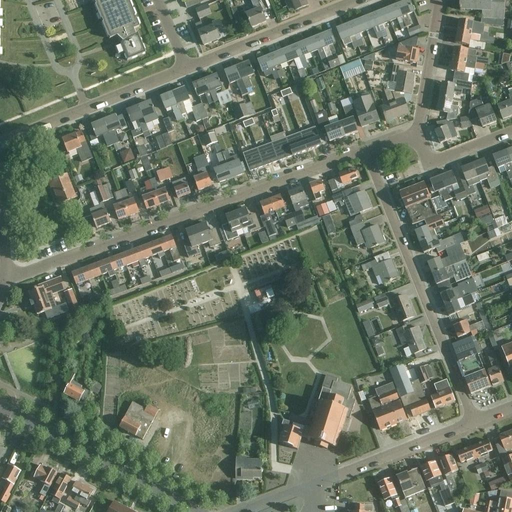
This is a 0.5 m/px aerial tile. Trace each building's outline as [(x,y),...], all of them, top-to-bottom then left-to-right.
[(91,0),(92,2),(93,2),(95,5),(94,5),(99,20),(100,19),(102,23),(101,23),(107,37),(108,37),(108,39),(110,39),(116,36),(120,40),(122,42),(120,44),(126,61),(144,54),(137,34),(135,35),(133,30),(133,29),(138,27),(135,19),(134,20),(133,16),(134,16),(128,2),(127,2),(126,0),(91,0)] [(197,5),(194,0),(184,0),(188,8),(197,5)] [(266,22),(258,2),(257,1),(259,0),(250,0),(255,11),(246,14),(251,28),(266,22)] [(289,0),(285,2),(288,9),(289,11),(295,9),(295,11),(308,6),(305,0),(289,0)] [(459,0),(459,8),(460,8),(460,11),(461,11),(461,10),(482,11),(481,18),(490,18),(490,19),(503,19),(504,19),(504,10),(508,10),(508,0),(459,0)] [(407,15),(414,12),(409,1),(402,4),(401,2),(396,4),(406,28),(411,26),(407,15)] [(406,28),(396,4),(392,6),(393,8),(385,11),(390,23),(397,20),(401,30),(406,28)] [(211,14),(208,6),(208,5),(196,10),(199,19),(211,14)] [(236,8),(230,10),(234,22),(240,20),(236,8)] [(377,12),(373,14),(378,27),(380,32),(385,30),(383,26),(390,23),(385,11),(378,14),(377,12)] [(378,27),(373,14),(367,16),(368,18),(362,21),(366,32),(373,29),(381,49),(386,47),(382,38),(380,32),(378,27)] [(459,20),(457,32),(471,34),(476,35),(478,23),(473,23),(459,20)] [(201,23),(195,25),(204,46),(219,40),(219,39),(226,36),(219,21),(212,24),(213,26),(204,30),(201,23)] [(359,35),(366,32),(362,21),(354,24),(353,21),(349,23),(359,47),(363,46),(359,35)] [(344,27),(337,30),(344,47),(351,44),(353,50),(350,51),(352,56),(361,52),(359,47),(349,23),(343,25),(344,27)] [(422,33),(419,27),(408,31),(410,37),(422,33)] [(457,32),(455,44),(469,46),(470,40),(479,42),(480,36),(476,35),(471,34),(457,32)] [(322,34),(317,35),(323,49),(322,49),(324,54),(325,54),(327,60),(330,69),(340,65),(337,57),(333,59),(328,47),(335,44),(330,33),(323,36),(322,34)] [(313,40),(306,43),(310,54),(322,49),(323,49),(317,35),(312,38),(313,40)] [(417,50),(415,50),(417,37),(399,45),(396,60),(403,62),(417,64),(419,55),(416,55),(417,50)] [(310,54),(306,43),(299,45),(298,43),(293,45),(299,59),(310,54)] [(289,49),(283,52),(287,63),(294,61),(298,72),(303,70),(301,64),(299,59),(293,45),(289,47),(289,49)] [(454,48),(452,59),(475,63),(484,65),(486,57),(476,55),(475,55),(476,52),(468,50),(454,48)] [(287,63),(283,52),(276,55),(275,52),(270,54),(275,68),(287,63)] [(275,68),(270,54),(265,56),(266,58),(259,61),(263,73),(275,68)] [(473,76),(475,63),(452,59),(450,71),(455,72),(454,80),(467,82),(469,75),(473,76)] [(362,66),(360,61),(340,69),(342,74),(362,66)] [(365,61),(363,69),(372,71),(373,62),(365,61)] [(249,62),(237,67),(242,79),(246,90),(252,88),(248,77),(254,75),(249,62)] [(395,92),(393,92),(401,94),(401,93),(412,95),(413,86),(412,86),(414,75),(403,73),(404,68),(394,66),(391,82),(396,83),(395,92)] [(242,79),(237,67),(225,72),(230,84),(236,82),(242,96),(248,94),(246,90),(242,79)] [(217,75),(205,80),(214,103),(219,101),(221,106),(232,102),(228,90),(217,95),(216,90),(222,87),(217,75)] [(214,103),(205,80),(192,85),(197,97),(205,94),(207,99),(209,105),(214,103)] [(442,84),(440,98),(452,100),(453,93),(470,96),(472,83),(467,82),(454,80),(453,86),(442,84)] [(185,88),(173,93),(184,120),(182,116),(187,114),(183,103),(190,100),(185,88)] [(396,103),(381,108),(386,122),(395,119),(394,118),(408,113),(401,94),(393,92),(392,93),(392,92),(383,91),(387,101),(394,98),(396,103)] [(184,120),(173,93),(160,98),(165,110),(172,107),(178,122),(184,120)] [(511,94),(508,96),(511,101),(497,107),(502,120),(511,116),(511,94)] [(370,97),(353,103),(362,128),(379,122),(370,97)] [(451,106),(452,100),(440,98),(437,112),(447,114),(446,121),(456,120),(458,108),(451,106)] [(303,101),(305,112),(312,110),(309,99),(303,101)] [(469,111),(468,120),(470,122),(479,118),(482,128),(496,122),(491,110),(489,105),(481,108),(480,107),(482,106),(479,100),(470,103),(469,108),(470,111),(469,111)] [(151,102),(139,107),(149,131),(155,129),(152,122),(158,119),(151,102)] [(202,104),(197,106),(202,120),(208,118),(202,104)] [(244,105),(235,108),(239,120),(249,117),(244,105)] [(202,120),(197,106),(190,109),(196,123),(202,120)] [(348,122),(340,125),(345,139),(358,133),(353,120),(358,118),(353,106),(343,110),(348,122)] [(149,131),(139,107),(127,111),(132,124),(132,123),(136,132),(135,132),(136,133),(142,130),(143,134),(149,131)] [(258,115),(261,121),(271,118),(269,111),(258,115)] [(345,139),(340,125),(331,128),(325,113),(320,115),(315,117),(321,132),(325,131),(330,144),(345,139)] [(116,116),(104,121),(114,146),(118,144),(119,144),(114,130),(121,128),(121,130),(127,128),(123,118),(118,120),(116,116)] [(163,121),(168,133),(174,131),(169,118),(163,121)] [(472,127),(469,121),(468,120),(468,118),(460,119),(462,129),(472,127)] [(114,146),(104,121),(92,126),(93,129),(88,131),(92,142),(97,139),(96,138),(102,135),(108,148),(114,146)] [(234,121),(225,125),(231,138),(240,134),(234,121)] [(439,130),(435,131),(440,144),(451,140),(457,137),(452,122),(447,124),(446,121),(436,123),(439,130)] [(315,128),(301,133),(307,151),(322,145),(315,128)] [(63,137),(64,139),(62,139),(67,153),(76,149),(81,162),(92,158),(81,132),(69,136),(69,135),(63,137)] [(168,133),(162,136),(167,148),(173,145),(168,133)] [(217,142),(213,133),(202,137),(206,147),(217,142)] [(301,133),(286,138),(293,156),(307,151),(301,133)] [(286,138),(272,143),(278,161),(293,156),(286,138)] [(272,143),(257,149),(264,167),(274,163),(278,161),(272,143)] [(143,145),(137,147),(142,159),(147,157),(148,157),(143,145)] [(257,149),(243,154),(249,172),(264,167),(257,149)] [(227,150),(221,152),(224,159),(226,165),(231,178),(243,174),(236,155),(230,157),(227,150)] [(511,168),(510,163),(505,151),(493,156),(500,173),(506,171),(510,180),(511,179),(511,168)] [(220,167),(214,169),(219,182),(231,178),(226,165),(224,159),(221,152),(215,154),(220,167)] [(193,178),(198,190),(211,185),(205,167),(209,166),(204,154),(193,158),(199,176),(193,178)] [(147,157),(142,159),(147,173),(152,170),(147,157)] [(484,159),(472,164),(479,181),(486,178),(491,189),(500,185),(493,166),(487,168),(484,159)] [(479,181),(472,164),(461,168),(465,177),(460,179),(464,188),(463,188),(467,197),(467,196),(476,193),(472,183),(479,181)] [(168,167),(163,169),(167,179),(172,177),(168,167)] [(339,174),(340,177),(328,182),(331,192),(344,187),(343,185),(358,179),(354,168),(339,174)] [(167,179),(163,169),(156,172),(160,181),(167,179)] [(129,172),(131,180),(132,181),(138,179),(134,170),(129,172)] [(452,172),(441,176),(450,199),(455,197),(457,201),(467,197),(463,188),(454,192),(452,186),(457,184),(452,172)] [(67,174),(66,175),(48,182),(51,188),(52,187),(59,204),(76,197),(67,174)] [(444,202),(450,199),(441,176),(429,181),(434,193),(437,192),(439,198),(431,201),(435,211),(446,206),(444,202)] [(172,183),(177,198),(190,193),(185,178),(172,183)] [(154,179),(150,181),(159,205),(170,200),(165,188),(158,191),(154,179)] [(100,180),(94,182),(96,189),(102,186),(100,180)] [(135,190),(132,181),(131,180),(125,183),(129,193),(135,190)] [(321,180),(309,185),(315,201),(321,198),(319,193),(324,190),(321,180)] [(159,205),(150,181),(144,183),(149,194),(142,197),(147,209),(159,205)] [(437,216),(428,195),(424,183),(399,193),(404,206),(405,206),(412,225),(425,221),(437,216)] [(107,200),(104,192),(102,186),(96,189),(94,189),(100,206),(90,209),(96,228),(111,223),(106,210),(105,210),(103,205),(108,203),(107,200)] [(302,188),(288,193),(295,213),(292,214),(296,225),(303,222),(304,222),(299,208),(308,205),(302,188)] [(125,189),(120,191),(129,216),(139,212),(134,199),(127,201),(126,197),(128,197),(125,189)] [(334,203),(339,202),(341,206),(346,204),(347,207),(348,207),(351,215),(355,213),(355,214),(371,209),(364,191),(353,196),(350,189),(331,196),(334,203)] [(110,190),(104,192),(107,200),(113,198),(110,190)] [(129,216),(120,191),(114,193),(117,201),(119,200),(121,204),(114,206),(119,220),(129,216)] [(280,196),(270,199),(279,222),(284,220),(287,228),(296,225),(292,214),(286,217),(283,208),(285,208),(280,196)] [(279,222),(270,199),(259,203),(264,216),(268,214),(272,224),(279,222)] [(487,203),(490,212),(499,209),(495,200),(487,203)] [(326,204),(317,208),(320,217),(329,214),(326,204)] [(246,209),(236,213),(242,230),(248,228),(250,233),(261,229),(256,216),(249,218),(246,209)] [(480,209),(474,212),(475,215),(477,219),(483,217),(482,213),(480,209)] [(242,230),(236,213),(225,216),(229,226),(222,228),(227,242),(239,237),(236,232),(242,230)] [(427,226),(414,231),(419,242),(431,237),(436,236),(433,230),(443,226),(439,215),(437,216),(425,221),(427,226)] [(491,216),(479,220),(479,221),(480,222),(481,223),(482,223),(483,224),(485,225),(486,225),(488,225),(494,223),(491,216)] [(326,227),(332,225),(330,217),(323,219),(326,227)] [(506,219),(496,223),(498,228),(508,224),(506,219)] [(296,225),(298,231),(306,228),(303,222),(296,225)] [(378,227),(367,231),(364,223),(350,228),(358,247),(367,243),(369,249),(384,243),(378,227)] [(206,224),(196,227),(202,244),(208,242),(210,248),(221,244),(216,231),(210,233),(206,224)] [(274,235),(275,235),(272,225),(265,228),(269,237),(274,235)] [(202,244),(196,227),(186,231),(189,241),(183,243),(188,258),(199,254),(197,247),(202,244)] [(172,236),(159,241),(163,252),(169,250),(174,262),(180,259),(172,236)] [(431,237),(419,242),(424,254),(436,249),(438,253),(446,250),(456,246),(452,236),(438,242),(436,236),(431,237)] [(163,252),(159,241),(147,245),(151,257),(157,254),(159,258),(165,256),(163,252)] [(440,258),(427,263),(432,274),(444,269),(465,261),(466,260),(460,244),(456,246),(446,250),(449,256),(440,260),(440,258)] [(151,257),(147,245),(134,250),(138,262),(151,257)] [(476,259),(487,256),(485,249),(474,251),(476,259)] [(138,262),(134,250),(122,255),(126,266),(138,262)] [(218,254),(216,258),(217,261),(229,256),(227,251),(218,254)] [(126,266),(122,255),(110,259),(114,271),(126,266)] [(114,271),(110,259),(97,264),(101,275),(108,273),(110,277),(116,275),(114,271)] [(378,266),(376,261),(361,267),(363,272),(372,268),(379,285),(398,278),(391,261),(378,266)] [(444,269),(432,274),(436,285),(449,280),(453,278),(455,283),(471,277),(465,261),(444,269)] [(101,275),(97,264),(85,268),(89,280),(101,275)] [(89,280),(85,268),(72,273),(76,285),(89,280)] [(170,269),(159,273),(161,278),(172,274),(170,269)] [(56,308),(51,295),(65,290),(61,278),(35,287),(36,290),(29,293),(32,300),(30,301),(32,307),(35,306),(38,315),(45,313),(56,308)] [(120,288),(110,291),(112,296),(122,293),(120,288)] [(79,308),(75,299),(72,290),(65,293),(71,311),(79,308)] [(440,295),(444,306),(457,301),(452,290),(440,295)] [(199,293),(184,299),(187,304),(201,299),(199,293)] [(396,294),(386,298),(389,305),(390,309),(394,307),(401,322),(414,317),(405,296),(398,299),(396,294)] [(471,295),(457,301),(444,306),(449,317),(457,314),(461,312),(460,310),(474,304),(471,295)] [(386,298),(375,302),(378,310),(389,305),(386,298)] [(359,313),(375,307),(372,299),(356,306),(359,313)] [(494,351),(498,350),(480,304),(476,305),(494,351)] [(56,308),(45,313),(47,320),(68,312),(66,305),(56,308)] [(471,308),(461,312),(457,314),(459,320),(468,316),(474,313),(471,308)] [(256,310),(252,312),(255,323),(258,322),(260,321),(256,310)] [(470,320),(468,316),(459,320),(460,323),(453,327),(458,338),(475,331),(477,334),(485,330),(482,323),(469,328),(466,321),(470,320)] [(491,327),(492,334),(500,331),(498,325),(491,327)] [(406,327),(396,331),(402,346),(408,344),(409,348),(404,350),(406,357),(425,349),(421,339),(422,339),(418,328),(407,332),(406,327)] [(471,338),(452,345),(465,379),(464,379),(471,395),(491,387),(484,371),(471,338)] [(504,352),(509,366),(511,365),(511,345),(511,346),(508,348),(508,347),(505,348),(505,349),(503,350),(504,352)] [(504,382),(493,356),(488,358),(492,369),(487,372),(492,386),(504,382)] [(410,384),(402,365),(389,370),(396,389),(398,388),(402,398),(400,398),(404,410),(409,408),(413,418),(430,411),(418,381),(410,384)] [(424,367),(421,368),(417,370),(423,384),(430,381),(424,367)] [(64,382),(69,384),(64,394),(79,402),(80,399),(86,402),(91,392),(85,389),(84,391),(81,389),(82,386),(72,381),(76,375),(70,372),(64,382)] [(352,388),(336,383),(338,379),(326,375),(321,389),(323,389),(318,402),(319,403),(319,404),(318,403),(316,408),(317,409),(316,414),(311,413),(307,428),(293,423),(292,428),(288,427),(289,422),(284,420),(282,425),(285,426),(279,443),(286,445),(285,446),(297,450),(302,437),(308,439),(307,440),(308,441),(309,441),(310,441),(311,439),(315,441),(314,445),(316,446),(316,448),(324,450),(325,449),(327,449),(328,445),(336,448),(348,410),(352,412),(355,401),(352,400),(353,397),(349,396),(352,388)] [(454,402),(446,381),(435,386),(438,395),(431,397),(436,409),(454,402)] [(96,383),(91,390),(97,393),(101,386),(96,383)] [(398,399),(395,391),(392,383),(384,387),(387,394),(399,423),(407,420),(399,402),(393,404),(392,401),(398,399)] [(359,398),(364,396),(361,387),(356,389),(359,398)] [(399,423),(387,394),(384,387),(375,390),(378,396),(368,400),(380,431),(399,423)] [(131,407),(119,428),(142,441),(159,411),(148,405),(145,410),(133,403),(131,407)] [(508,458),(511,456),(511,452),(511,449),(511,430),(499,436),(500,438),(508,458)] [(511,456),(508,458),(500,438),(493,441),(511,486),(511,456)] [(488,440),(472,447),(477,459),(488,454),(487,452),(492,450),(488,440)] [(477,459),(472,447),(456,453),(461,463),(466,461),(466,463),(477,459)] [(452,455),(439,460),(452,491),(457,489),(451,474),(458,471),(452,455)] [(236,479),(248,480),(248,478),(261,478),(261,460),(246,460),(246,457),(236,457),(236,479)] [(435,462),(421,468),(427,482),(428,481),(431,489),(439,485),(442,491),(439,492),(445,507),(453,504),(447,488),(446,488),(435,462)] [(485,463),(480,466),(483,473),(488,471),(485,463)] [(3,479),(9,482),(0,497),(0,501),(4,504),(17,479),(21,472),(10,466),(3,479)] [(41,466),(35,477),(39,480),(45,483),(40,494),(45,497),(58,473),(54,471),(54,470),(51,468),(49,469),(48,468),(47,469),(41,466)] [(483,473),(480,466),(475,468),(478,475),(483,473)] [(417,469),(397,477),(405,498),(426,490),(417,469)] [(53,499),(52,501),(58,505),(59,503),(72,479),(62,474),(53,490),(57,492),(53,499)] [(506,476),(499,479),(502,486),(509,484),(506,476)] [(395,508),(401,506),(403,511),(409,511),(405,500),(399,502),(390,479),(378,484),(384,500),(394,496),(396,501),(393,502),(395,508)] [(77,510),(80,503),(87,507),(91,501),(88,500),(93,491),(77,482),(72,492),(77,495),(74,500),(69,497),(66,503),(77,510)] [(511,511),(511,493),(500,491),(498,503),(487,501),(485,509),(502,511),(511,511)] [(471,496),(470,496),(470,505),(476,506),(479,495),(471,496)] [(133,511),(114,502),(108,511),(133,511)]
